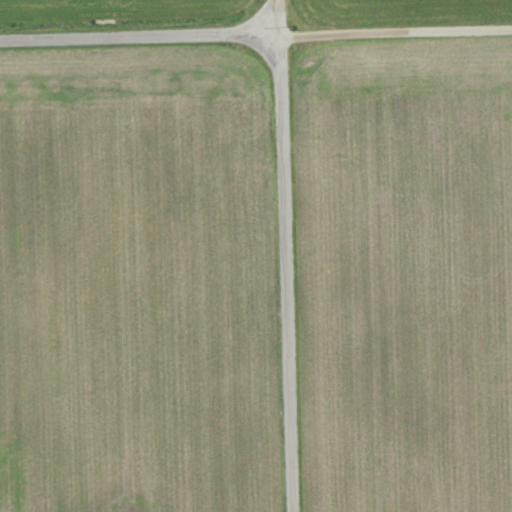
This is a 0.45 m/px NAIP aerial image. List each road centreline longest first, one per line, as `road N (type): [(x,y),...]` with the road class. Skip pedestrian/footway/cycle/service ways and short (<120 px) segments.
road 1 (residential): [(292,511),(277,34)]
road 2 (residential): [(0,39),(277,34)]
